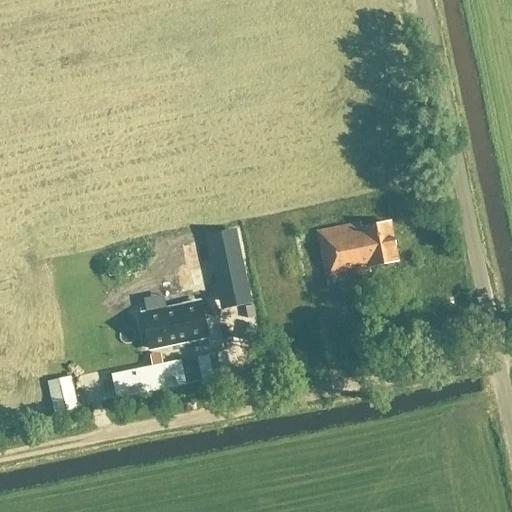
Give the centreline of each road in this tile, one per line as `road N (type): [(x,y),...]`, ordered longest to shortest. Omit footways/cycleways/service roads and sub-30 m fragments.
road 1 (track): [(511,353),(0,456)]
road 2 (unclassified): [(511,426),(424,0)]
